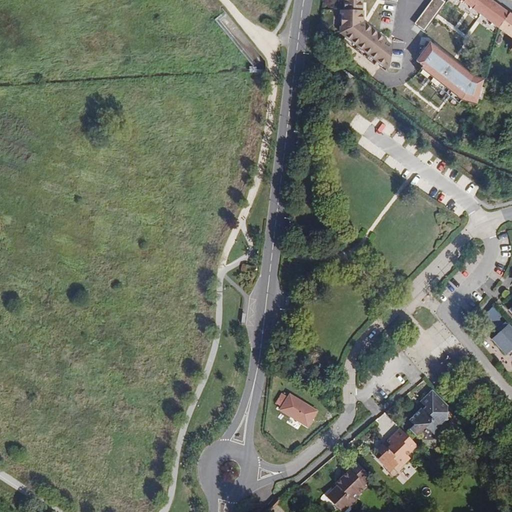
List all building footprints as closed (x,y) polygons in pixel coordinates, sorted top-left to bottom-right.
[(343,10),(342,33),(389,69),(389,68),(392,48),(383,41),(384,41),(361,23),(361,11),(360,0),(345,0),(346,10),(343,10)] [(499,28),(509,14),(490,0),(431,0),(428,4),(438,12),(420,37),(425,41),(420,47),(425,50),(417,62),(423,66),(422,68),(461,100),(477,105),(484,81),(473,78),(436,48),(430,43),(461,0),(472,8),(499,28)] [(466,16),(472,8),(461,0),(430,43),(436,48),(462,13),(466,16)] [(511,15),(509,14),(499,28),(511,38),(511,47),(511,49),(511,50),(511,15)] [(505,319),(493,305),(483,315),(492,326),(493,325),(500,332),(493,339),(506,354),(511,348),(511,329),(508,325),(505,328),(500,323),(505,319)] [(448,406),(432,390),(419,403),(424,408),(421,411),(420,409),(409,420),(414,425),(409,430),(417,436),(426,427),(435,437),(443,429),(440,427),(448,420),(448,406)] [(465,404),(453,391),(448,396),(460,409),(465,404)] [(283,406),(288,398),(283,395),(278,403),(283,406)] [(317,412),(290,395),(288,398),(283,406),(281,410),(307,427),(317,412)] [(461,432),(466,437),(471,433),(466,428),(461,432)] [(419,448),(400,429),(387,442),(390,445),(387,449),(382,444),(376,450),(381,455),(378,459),(389,470),(392,470),(397,464),(400,468),(410,458),(407,455),(411,451),(414,454),(419,448)] [(361,481),(368,474),(355,460),(347,468),(349,470),(341,478),(343,480),(325,497),(340,511),(344,511),(359,497),(357,495),(367,486),(365,485),(365,484),(361,481)] [(372,477),(368,474),(361,481),(365,484),(372,477)]
